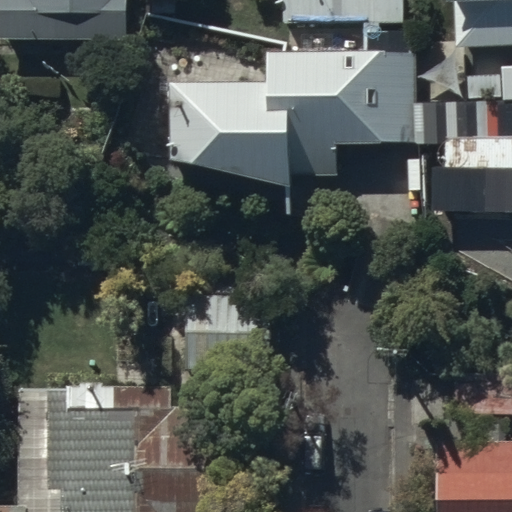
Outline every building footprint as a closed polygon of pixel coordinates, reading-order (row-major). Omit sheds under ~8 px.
[(0,0),(0,28),(129,27),(128,0),(0,0)] [(281,0),(281,17),(406,17),(406,0),(281,0)] [(511,0),(452,0),(452,39),(511,36),(511,0)] [(415,47),(267,47),(267,77),(173,77),(173,184),(293,185),(293,178),(337,178),(337,139),(415,139),(415,47)] [(511,62),(502,63),(504,98),(511,97),(511,62)] [(498,94),(417,94),(417,129),(498,129),(498,94)] [(267,287),(184,285),(183,360),(266,361),(267,287)] [(0,505),(0,511),(203,511),(202,381),(19,382),(19,505),(0,505)] [(511,511),(511,431),(435,431),(435,511),(511,511)]
